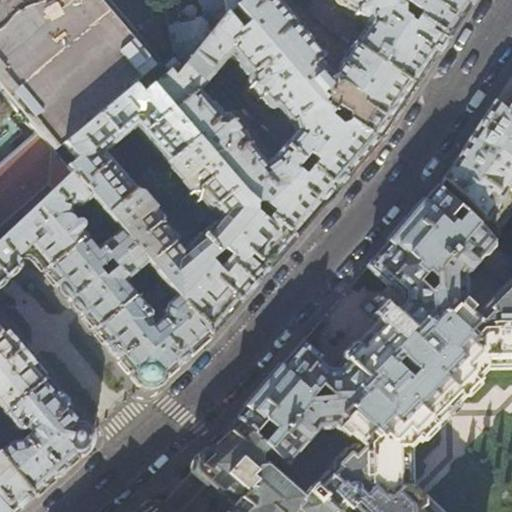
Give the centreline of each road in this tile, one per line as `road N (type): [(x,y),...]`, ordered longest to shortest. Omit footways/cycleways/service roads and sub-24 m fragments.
road 1 (tertiary): [(511,4),(334,246),(143,441)]
road 2 (residential): [(143,441),(18,299)]
